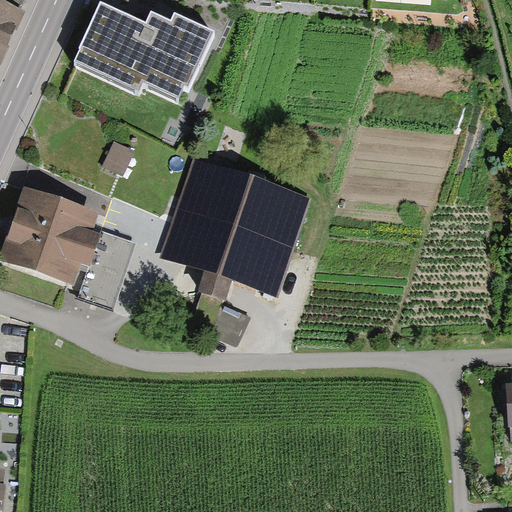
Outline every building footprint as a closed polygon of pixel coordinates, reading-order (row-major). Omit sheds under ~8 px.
[(0,0),(0,67),(25,9),(2,0),(0,0)] [(146,30),(101,10),(74,70),(139,99),(143,90),(178,106),(184,93),(188,95),(214,38),(174,20),(171,28),(151,19),(146,30)] [(136,152),(114,143),(103,168),(125,178),(136,152)] [(312,201),(194,161),(160,261),(205,276),(199,294),(226,303),(232,285),(278,301),(312,201)] [(101,233),(99,240),(91,238),(98,218),(23,193),(0,261),(0,266),(74,291),(80,272),(87,275),(79,301),(113,312),(136,245),(101,233)] [(251,320),(223,307),(209,336),(238,349),(251,320)]
